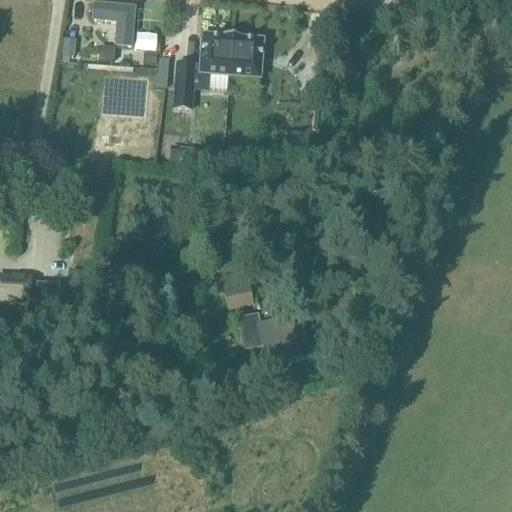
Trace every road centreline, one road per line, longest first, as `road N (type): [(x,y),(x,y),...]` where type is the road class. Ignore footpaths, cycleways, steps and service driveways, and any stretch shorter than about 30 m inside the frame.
road 1 (track): [(0,458),(236,386)]
road 2 (track): [(511,11),(322,0)]
